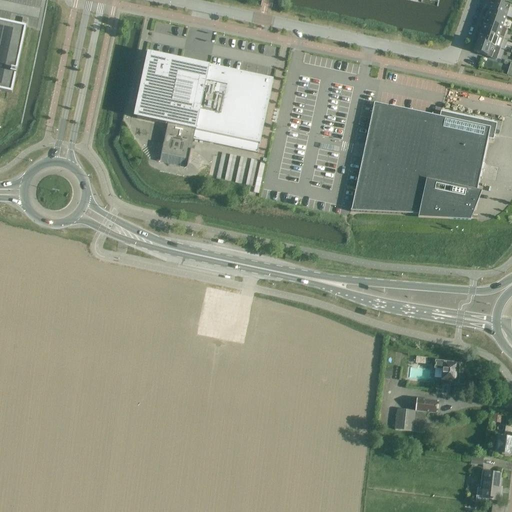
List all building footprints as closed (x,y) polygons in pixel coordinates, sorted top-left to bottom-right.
[(505,18),(509,7),(492,1),(488,12),(505,18)] [(502,28),(505,18),(488,12),(485,22),(502,28)] [(498,38),(502,28),(485,22),(481,31),(498,38)] [(0,92),(11,94),(25,29),(0,23),(0,92)] [(481,31),(478,41),(499,49),(503,39),(498,38),(481,31)] [(499,49),(478,41),(474,52),(496,60),(499,49)] [(150,55),(136,119),(167,126),(163,146),(160,157),(159,163),(187,169),(188,163),(190,151),(193,140),(257,154),(272,81),(150,55)] [(440,112),(439,118),(389,107),(388,111),(379,109),(372,142),(369,141),(365,163),(367,164),(357,211),(350,211),(350,212),(418,216),(471,218),(477,218),(477,217),(472,217),(471,217),(476,192),(488,140),(493,141),(494,138),(497,124),(440,112)] [(455,384),(457,365),(435,363),(434,371),(441,372),(440,382),(455,384)] [(384,370),(383,381),(390,381),(390,378),(392,378),(392,371),(384,370)] [(435,416),(437,403),(416,400),(415,412),(396,410),(394,431),(423,435),(425,414),(435,416)] [(492,423),(500,424),(501,415),(494,414),(492,423)] [(511,456),(511,440),(503,440),(503,439),(497,439),(496,446),(497,446),(496,453),(502,454),(501,455),(511,456)] [(471,456),(470,465),(482,466),(483,458),(471,456)] [(482,490),(481,500),(498,502),(499,493),(498,492),(499,476),(484,474),(482,490)]
